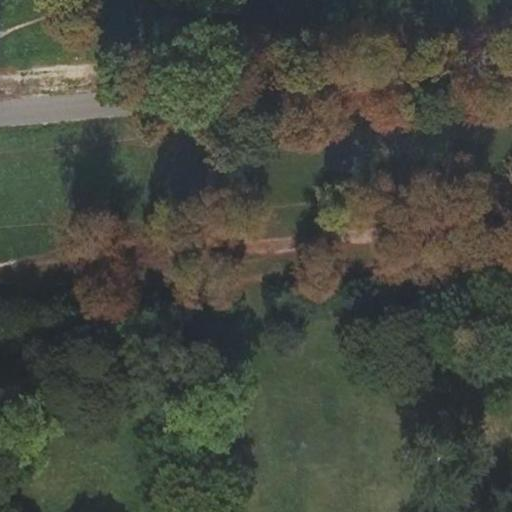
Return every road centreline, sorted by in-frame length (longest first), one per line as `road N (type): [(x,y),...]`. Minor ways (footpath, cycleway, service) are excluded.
road 1 (unclassified): [(511,61),(0,113)]
road 2 (track): [(511,219),(0,269)]
